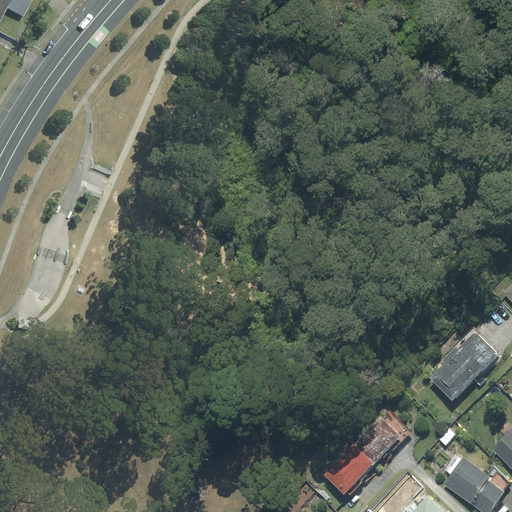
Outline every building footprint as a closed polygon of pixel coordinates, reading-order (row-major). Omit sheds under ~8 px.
[(27,0),(0,0),(0,12),(2,9),(19,18),(28,0),(27,0)] [(444,367),(430,381),(453,404),(499,359),(475,335),(458,352),(457,351),(443,365),(444,367)] [(391,412),(325,479),(345,498),(374,469),(381,461),(385,465),(392,458),(390,456),(412,434),(410,431),(391,412)] [(455,437),(445,427),(436,437),(446,446),(455,437)] [(511,433),(493,452),(511,471),(511,433)] [(463,460),(444,486),(478,511),(493,511),(506,496),(488,483),(490,480),(463,460)] [(441,511),(428,499),(414,511),(441,511)]
